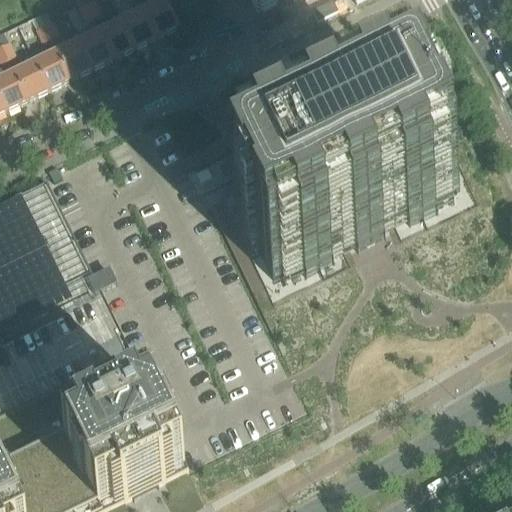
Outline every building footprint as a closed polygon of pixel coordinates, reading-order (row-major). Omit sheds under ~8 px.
[(250,0),(258,15),(284,2),(288,0),(250,0)] [(164,4),(143,14),(157,43),(179,33),(164,4)] [(88,10),(93,23),(101,19),(95,7),(88,10)] [(93,23),(88,10),(80,14),(86,26),(93,23)] [(143,14),(121,25),(135,54),(157,43),(143,14)] [(121,25),(100,35),(114,64),(135,54),(121,25)] [(45,31),(51,43),(59,40),(53,27),(45,31)] [(51,43),(45,31),(38,35),(44,47),(51,43)] [(100,35),(78,46),(93,75),(114,64),(100,35)] [(78,46),(57,56),(71,85),(93,75),(78,46)] [(3,52),(8,65),(16,61),(10,49),(3,52)] [(8,65),(3,52),(0,53),(0,66),(1,68),(8,65)] [(57,56),(36,67),(50,96),(71,85),(57,56)] [(36,67),(14,77),(28,106),(50,96),(36,67)] [(14,77),(0,84),(0,101),(7,116),(28,106),(14,77)] [(421,89),(324,137),(304,146),(305,148),(311,161),(210,210),(241,273),(252,297),(262,292),(275,307),(289,300),(361,267),(372,259),(395,248),(460,216),(477,208),(460,170),(421,89)] [(0,354),(104,303),(103,301),(101,297),(117,289),(112,278),(96,286),(47,187),(0,210),(0,354)] [(149,400),(151,399),(103,300),(103,301),(104,303),(0,354),(0,501),(6,498),(73,465),(99,452),(96,446),(97,446),(90,431),(101,425),(103,429),(124,419),(132,436),(160,422),(149,400)] [(0,511),(112,511),(133,502),(134,504),(159,492),(158,490),(189,475),(162,421),(151,399),(149,400),(160,422),(132,436),(124,419),(103,429),(101,425),(90,431),(97,446),(96,446),(99,452),(73,465),(6,498),(0,501),(0,511)]
